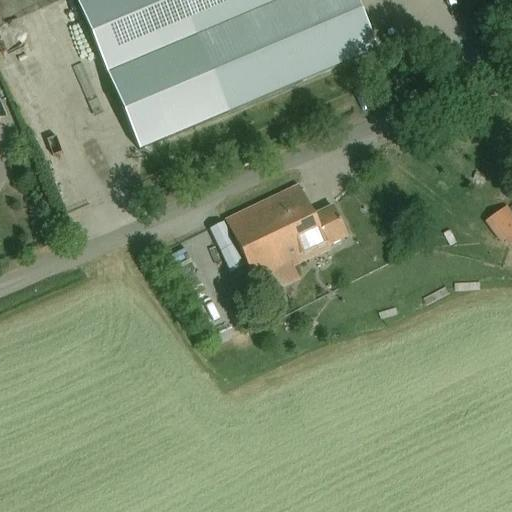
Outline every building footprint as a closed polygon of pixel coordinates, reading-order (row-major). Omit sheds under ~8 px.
[(77,0),(75,1),(106,75),(278,0),(77,0)] [(278,0),(106,75),(139,154),(374,52),(352,0),(278,0)] [(46,39),(55,62),(82,51),(73,29),(46,39)] [(328,250),(346,241),(331,211),(310,221),(295,190),(223,224),(258,296),(269,291),(265,283),(329,252),(328,250)] [(499,243),(511,232),(511,226),(499,210),(483,222),(499,243)]
